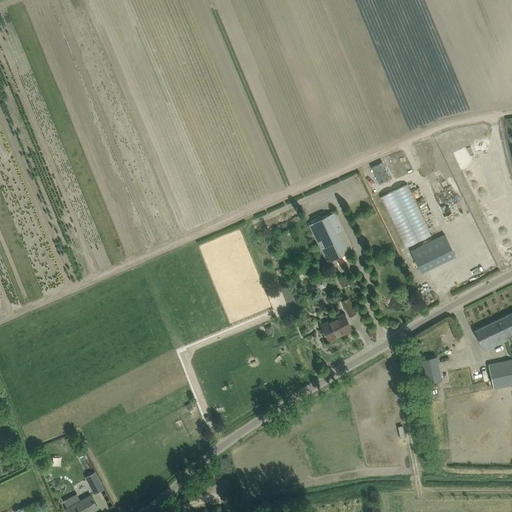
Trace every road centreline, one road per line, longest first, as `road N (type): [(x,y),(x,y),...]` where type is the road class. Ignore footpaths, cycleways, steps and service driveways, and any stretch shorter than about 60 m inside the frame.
road 1 (unclassified): [(143,511),(225,442),(511,275)]
road 2 (unknown): [(380,349),(339,210)]
